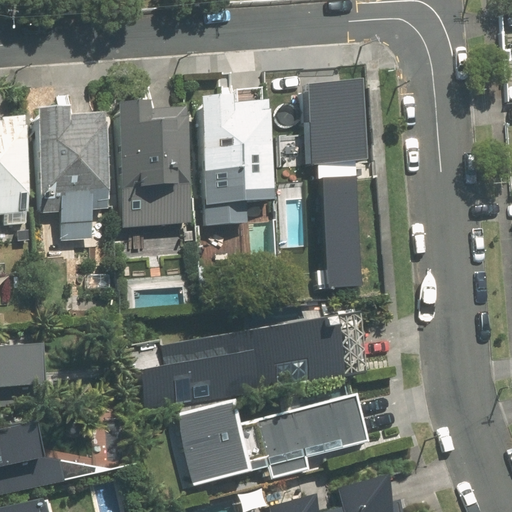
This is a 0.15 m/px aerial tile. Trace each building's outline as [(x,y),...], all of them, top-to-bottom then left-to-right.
[(269,202),(261,92),(190,97),(199,229),(246,226),(244,204),(269,202)] [(141,101),(109,103),(117,227),(184,222),(177,112),(142,114),(141,101)] [(360,208),(357,109),(286,112),(290,211),(360,208)] [(86,212),(102,211),(98,116),(64,117),(63,110),(29,112),(34,215),(54,214),(55,242),(87,240),(86,212)] [(0,226),(27,224),(19,121),(0,121),(0,226)] [(387,369),(378,303),(319,310),(321,330),(157,350),(163,397),(387,369)] [(0,496),(59,485),(53,455),(30,460),(23,423),(0,427),(0,392),(38,392),(37,336),(0,336),(0,496)] [(350,396),(237,425),(232,405),(182,417),(200,487),(249,474),(269,470),(272,481),(311,470),(309,459),(362,446),(350,396)] [(240,511),(240,508),(226,511),(382,511),(372,478),(334,489),(341,511),(337,511),(308,511),(303,495),(261,507),(262,511),(240,511)] [(41,511),(38,498),(0,507),(0,511),(41,511)]
